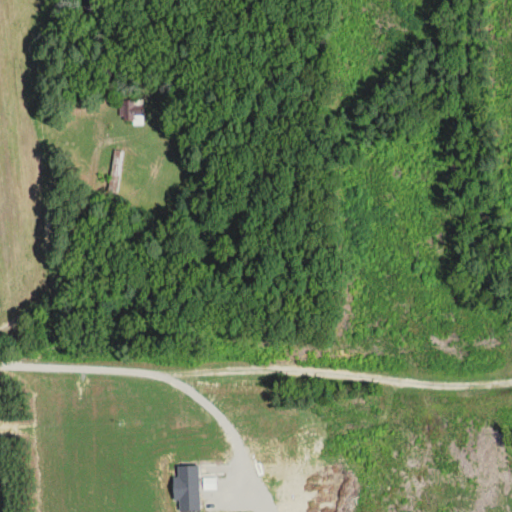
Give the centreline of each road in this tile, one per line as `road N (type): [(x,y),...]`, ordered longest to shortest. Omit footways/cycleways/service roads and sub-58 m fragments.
road 1 (track): [(0,364),(422,386),(511,380)]
road 2 (track): [(182,373),(235,434),(237,462),(226,486)]
